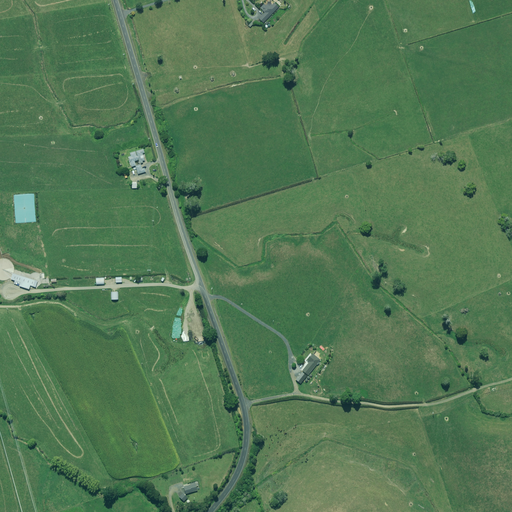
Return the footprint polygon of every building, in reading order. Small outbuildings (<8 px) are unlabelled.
[(262,12),(264,14),(259,19),(264,23),(280,7),(275,2),(274,4),(272,2),(268,5),(266,3),(261,8),(264,10),(262,12)] [(145,153),(144,149),(130,153),(131,156),(129,157),(132,167),(136,166),(135,161),(139,160),(140,164),(143,163),(142,161),(146,160),(144,155),(143,155),(143,153),(145,153)] [(142,169),(141,165),(136,166),(138,174),(145,172),(144,169),(142,169)] [(13,274),(8,273),(7,277),(12,279),(11,282),(14,283),(14,280),(18,282),(17,285),(29,289),(30,285),(33,286),(35,280),(13,274)] [(320,360),(313,354),(308,361),(309,362),(303,371),(308,375),(320,360)] [(198,491),(196,482),(191,484),(190,485),(184,487),(186,494),(198,491)]
